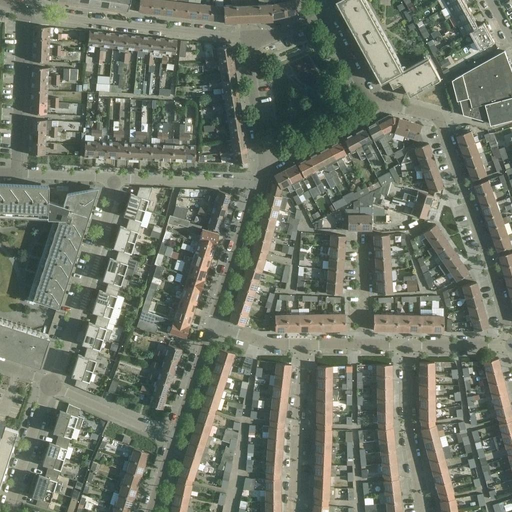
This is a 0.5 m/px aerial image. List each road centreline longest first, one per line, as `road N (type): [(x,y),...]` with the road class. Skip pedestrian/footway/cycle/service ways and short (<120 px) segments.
road 1 (residential): [(510,346),(438,119),(374,103)]
road 2 (residential): [(18,8),(247,38)]
road 3 (residential): [(52,383),(120,179)]
road 4 (residential): [(18,175),(18,8)]
road 5 (residential): [(293,511),(302,345)]
road 6 (residential): [(422,511),(406,346)]
road 7 (residential): [(208,324),(259,172)]
road 8 (residential): [(259,172),(238,181),(120,179)]
road 9 (residential): [(259,172),(364,116),(374,103)]
road 10 (residential): [(9,511),(52,383)]
road 11 (residential): [(259,172),(247,38)]
road 12 (residential): [(52,383),(164,435)]
